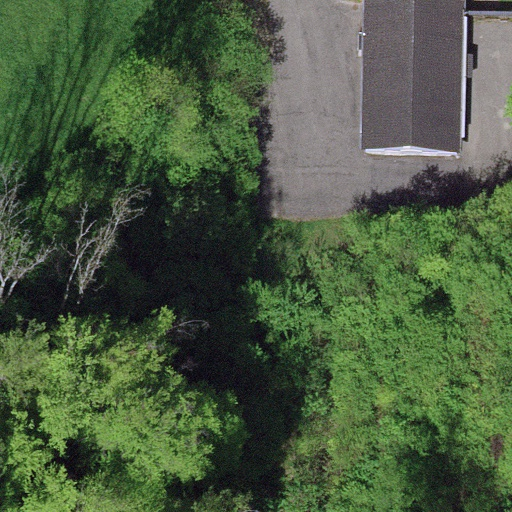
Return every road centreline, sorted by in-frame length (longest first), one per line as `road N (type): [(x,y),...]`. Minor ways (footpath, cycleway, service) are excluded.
road 1 (track): [(318,142),(256,429),(257,511)]
road 2 (track): [(302,0),(318,142)]
